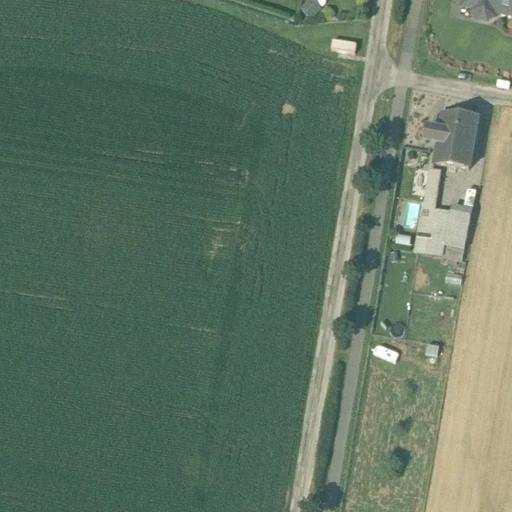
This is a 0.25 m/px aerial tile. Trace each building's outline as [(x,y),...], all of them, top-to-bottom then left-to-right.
[(511,0),(464,0),(463,8),(475,10),(474,14),(478,20),(487,22),(493,18),(494,14),(511,17),(511,0)] [(310,1),(300,10),(310,21),(320,12),(310,1)] [(357,47),(333,43),(331,53),(355,57),(357,47)] [(477,121),(442,116),(434,166),(469,172),(477,121)] [(441,174),(429,172),(427,187),(439,188),(441,174)] [(439,188),(427,187),(422,221),(434,222),(435,213),(439,188)] [(434,222),(422,221),(416,256),(461,264),(463,252),(444,248),(450,215),(435,213),(434,222)] [(470,219),(450,215),(444,248),(463,252),(470,219)] [(441,348),(414,344),(409,371),(436,376),(441,348)]
